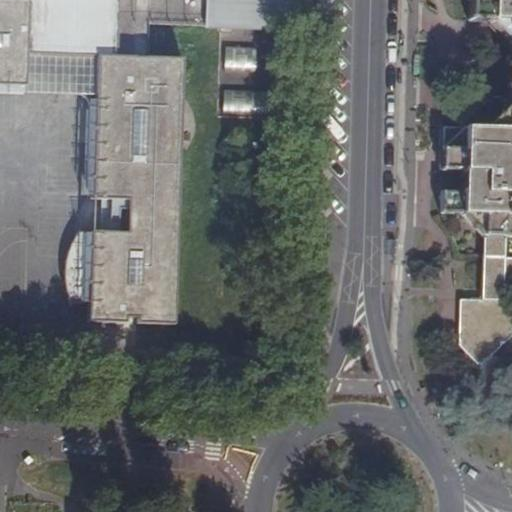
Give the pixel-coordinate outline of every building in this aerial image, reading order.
[(25,2),(5,1),(0,0),(0,86),(21,87),(22,56),(25,2)] [(24,0),(25,2),(22,56),(93,58),(110,58),(112,0),(24,0)] [(112,0),(110,58),(129,58),(131,22),(279,28),(279,0),(112,0)] [(506,105),(511,104),(511,0),(445,0),(445,2),(466,3),(466,21),(510,23),(506,105)] [(252,72),(253,48),(223,47),(222,71),(252,72)] [(110,58),(93,58),(85,322),(171,325),(180,60),(129,58),(110,58)] [(511,104),(506,105),(505,130),(462,129),(462,149),(441,148),(440,172),(461,173),(460,194),(440,193),(439,215),(482,216),(479,302),(456,302),(455,345),(475,365),(481,365),(511,335),(511,310),(504,303),(501,302),(502,279),(511,279),(511,259),(503,259),(504,238),(511,238),(511,104)] [(472,365),(475,365),(455,345),(455,347),(472,365)]
